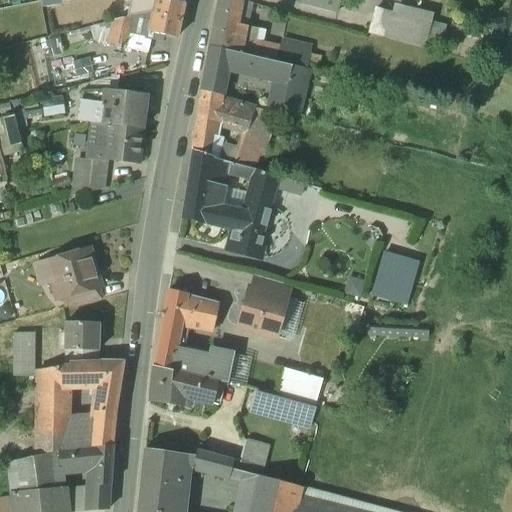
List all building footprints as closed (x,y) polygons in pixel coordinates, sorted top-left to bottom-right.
[(152,12),(154,0),(130,0),(127,18),(133,17),(152,12)] [(183,4),(164,0),(154,0),(152,12),(148,29),(147,33),(152,34),(150,40),(160,42),(161,36),(175,39),(183,4)] [(240,1),(236,0),(218,0),(216,12),(209,47),(238,54),(242,41),(243,37),(237,36),(240,26),(234,25),(240,1)] [(298,0),(297,5),(334,14),(337,0),(298,0)] [(429,24),(371,9),(365,34),(423,49),(429,24)] [(152,12),(133,17),(129,35),(150,40),(152,34),(147,33),(152,12)] [(127,18),(111,21),(107,44),(125,48),(129,35),(133,17),(127,18)] [(490,20),(491,36),(505,36),(505,20),(490,20)] [(429,44),(442,46),(445,25),(432,23),(429,44)] [(511,60),(511,25),(503,58),(511,60)] [(150,40),(129,35),(125,48),(125,49),(147,54),(150,40)] [(278,49),(242,41),(238,54),(256,59),(275,63),(278,49)] [(311,49),(280,41),(278,49),(275,63),(290,66),(305,70),(306,70),(311,49)] [(238,54),(209,47),(200,91),(221,97),(227,66),(252,72),(254,73),(256,59),(238,54)] [(275,63),(256,59),(254,73),(252,72),(251,76),(273,80),(285,82),(290,66),(275,63)] [(290,66),(285,82),(273,80),(268,103),(267,109),(277,112),(294,116),(305,70),(290,66)] [(118,77),(92,83),(91,91),(91,92),(103,92),(104,91),(116,92),(118,77)] [(91,91),(82,91),(78,122),(91,123),(99,124),(103,92),(91,92),(91,91)] [(116,92),(104,91),(103,92),(99,124),(108,126),(141,129),(146,96),(116,92)] [(254,109),(220,99),(221,98),(200,92),(194,133),(210,137),(213,122),(245,130),(246,130),(254,109)] [(268,103),(261,102),(260,109),(267,111),(267,109),(268,103)] [(254,109),(246,130),(245,130),(233,165),(252,170),(254,171),(258,156),(262,156),(277,112),(267,109),(267,111),(266,112),(254,109)] [(19,145),(12,117),(2,119),(9,148),(19,145)] [(99,124),(91,123),(89,137),(86,137),(85,141),(89,142),(87,164),(105,166),(106,159),(104,158),(108,126),(99,124)] [(141,129),(108,126),(104,158),(106,159),(137,162),(141,129)] [(210,137),(194,133),(191,151),(211,157),(210,158),(217,160),(221,139),(210,137)] [(211,157),(191,151),(189,163),(209,169),(249,181),(252,170),(233,165),(217,160),(210,158),(211,157)] [(87,164),(77,163),(74,197),(102,190),(105,166),(87,164)] [(209,169),(189,163),(180,218),(226,229),(228,210),(203,204),(209,169)] [(254,171),(252,170),(249,181),(240,213),(267,220),(270,209),(275,190),(274,190),(277,178),(254,171)] [(302,185),(277,178),(274,190),(275,190),(299,197),(302,185)] [(240,213),(228,210),(226,229),(232,231),(262,238),(267,220),(240,213)] [(262,238),(232,231),(227,251),(257,259),(262,238)] [(88,251),(45,265),(56,298),(62,296),(97,285),(99,285),(98,284),(96,284),(92,271),(94,271),(88,251)] [(412,289),(419,263),(387,254),(379,279),(396,284),(412,289)] [(288,286),(254,277),(250,290),(247,289),(237,328),(274,338),(288,286)] [(391,301),(396,284),(379,279),(374,296),(391,301)] [(347,294),(362,296),(364,284),(348,282),(347,294)] [(97,285),(62,296),(65,308),(101,300),(97,285)] [(217,304),(167,292),(152,364),(153,364),(176,371),(208,379),(225,382),(231,355),(210,351),(209,358),(183,353),(176,351),(181,326),(188,328),(211,332),(217,304)] [(98,325),(64,323),(63,350),(96,351),(98,325)] [(188,328),(181,326),(176,351),(183,353),(188,328)] [(368,327),(367,337),(428,340),(428,330),(368,327)] [(34,334),(13,334),(12,376),(33,376),(34,334)] [(249,386),(253,357),(238,355),(234,384),(249,386)] [(118,362),(98,361),(97,364),(68,364),(68,366),(67,386),(69,386),(93,385),(97,385),(97,391),(95,409),(115,411),(123,361),(118,362)] [(68,366),(37,371),(36,396),(69,391),(69,386),(67,386),(68,366)] [(217,384),(153,367),(151,400),(169,402),(170,395),(215,408),(219,395),(214,394),(217,384)] [(322,380),(287,370),(280,398),(314,408),(322,380)] [(69,391),(36,396),(36,421),(68,418),(68,417),(69,391)] [(115,411),(95,409),(95,411),(94,415),(91,448),(111,446),(115,411)] [(94,415),(68,417),(68,418),(67,451),(91,448),(94,415)] [(68,418),(36,421),(35,457),(57,452),(67,451),(68,418)] [(267,447),(244,441),(238,462),(233,460),(230,470),(254,476),(259,477),(267,447)] [(67,451),(57,452),(60,472),(61,471),(94,468),(94,485),(109,486),(112,446),(91,448),(67,451)] [(163,450),(144,449),(142,464),(162,466),(162,461),(251,486),(254,476),(230,470),(233,460),(196,451),(193,460),(185,458),(180,456),(163,452),(163,450)] [(196,451),(188,449),(185,458),(193,460),(196,451)] [(35,457),(6,464),(11,494),(63,489),(61,471),(60,472),(57,452),(35,457)] [(181,511),(183,496),(159,492),(162,466),(142,464),(137,511),(136,511),(244,511),(245,510),(233,506),(231,511),(181,511)] [(259,477),(254,476),(251,486),(245,510),(244,511),(295,511),(301,488),(259,477)] [(94,485),(93,511),(96,511),(108,510),(109,486),(94,485)] [(388,511),(301,488),(295,511),(388,511)] [(66,511),(63,489),(11,494),(14,511),(66,511)] [(0,511),(10,511),(8,498),(0,499),(0,511)]
